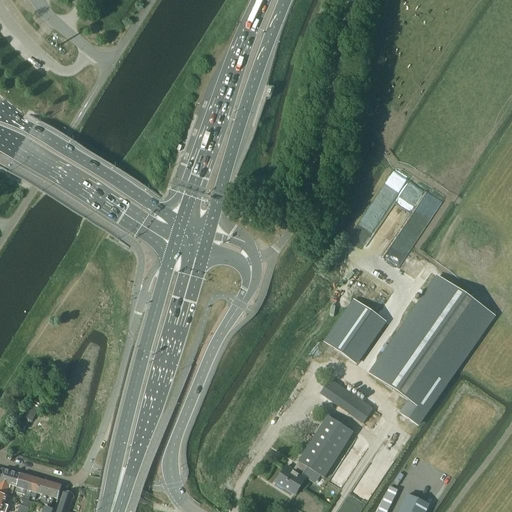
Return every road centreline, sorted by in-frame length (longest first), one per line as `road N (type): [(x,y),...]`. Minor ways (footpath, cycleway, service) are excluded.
road 1 (unclassified): [(267,257),(313,174),(351,0)]
road 2 (primary): [(209,231),(285,0)]
road 3 (primary): [(261,0),(181,222)]
road 4 (secondary): [(181,222),(0,109)]
road 5 (secondary): [(0,135),(174,243)]
road 6 (unclassified): [(71,480),(86,469),(113,400),(142,296)]
road 7 (tertiary): [(194,511),(256,343)]
road 8 (primary): [(152,420),(203,251)]
road 9 (unclassified): [(150,0),(108,64),(35,0)]
